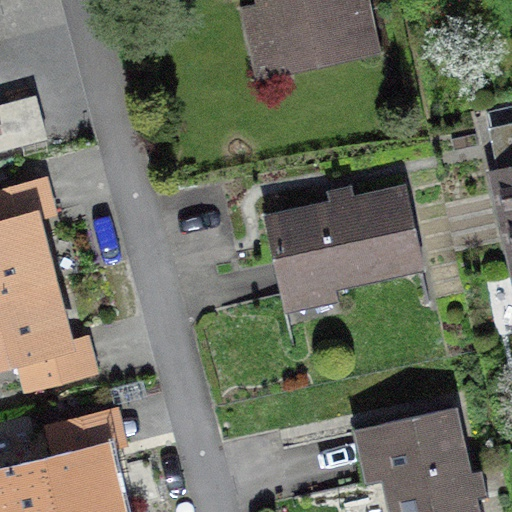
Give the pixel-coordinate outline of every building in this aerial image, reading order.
[(229,0),(248,88),(383,60),(370,0),(229,0)] [(511,164),(490,170),(511,261),(511,164)] [(405,187),(267,219),(286,302),(424,270),(405,187)] [(0,291),(63,273),(43,207),(0,220),(0,291)] [(63,273),(0,291),(0,362),(83,338),(63,273)] [(485,511),(463,406),(349,429),(360,481),(383,476),(390,511),(485,511)] [(0,467),(0,511),(118,511),(131,509),(116,442),(0,467)]
